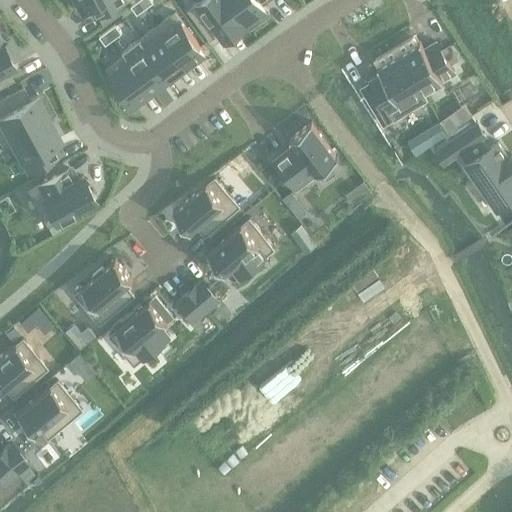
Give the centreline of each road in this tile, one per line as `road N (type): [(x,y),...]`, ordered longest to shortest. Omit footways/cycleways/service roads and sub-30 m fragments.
road 1 (residential): [(155,139),(353,0)]
road 2 (residential): [(26,0),(73,58),(98,127),(129,144),(155,139)]
road 3 (residential): [(155,139),(161,164),(154,190),(131,214),(172,268)]
